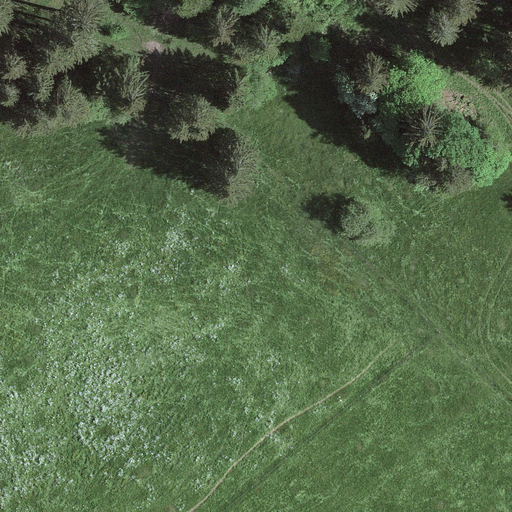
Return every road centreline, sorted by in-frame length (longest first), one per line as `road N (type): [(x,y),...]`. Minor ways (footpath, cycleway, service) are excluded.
road 1 (track): [(369,0),(499,99),(511,121)]
road 2 (track): [(511,251),(490,287),(483,333),(491,357),(511,378)]
